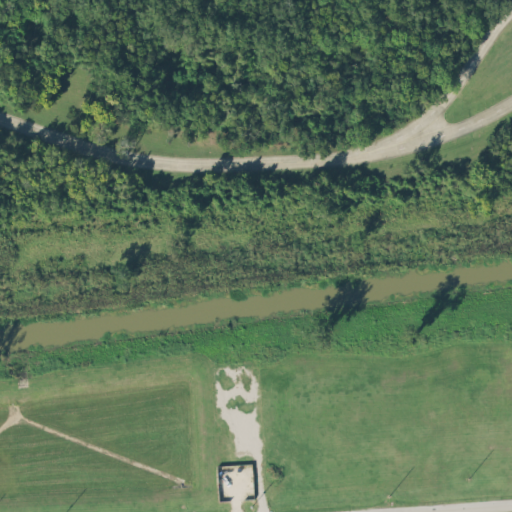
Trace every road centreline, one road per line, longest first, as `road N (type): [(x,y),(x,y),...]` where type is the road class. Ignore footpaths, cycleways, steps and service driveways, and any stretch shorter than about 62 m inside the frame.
road 1 (residential): [(0,117),(162,164),(374,150)]
road 2 (residential): [(511,7),(437,102),(374,150)]
road 3 (residential): [(374,150),(458,131),(511,102)]
road 4 (residential): [(511,502),(380,511)]
